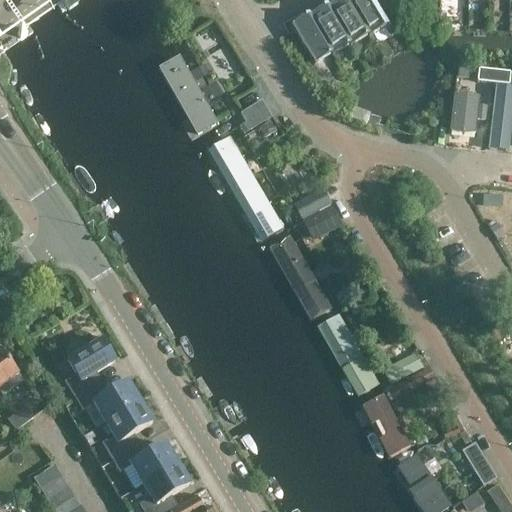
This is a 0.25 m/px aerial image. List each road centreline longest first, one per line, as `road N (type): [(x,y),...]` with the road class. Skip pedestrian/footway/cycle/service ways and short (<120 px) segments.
road 1 (residential): [(511,470),(353,207),(361,155)]
road 2 (tertiary): [(247,511),(72,237)]
road 3 (unclassified): [(361,155),(299,110),(247,18)]
road 4 (unclassified): [(511,298),(445,185)]
road 5 (tertiary): [(72,237),(0,132)]
